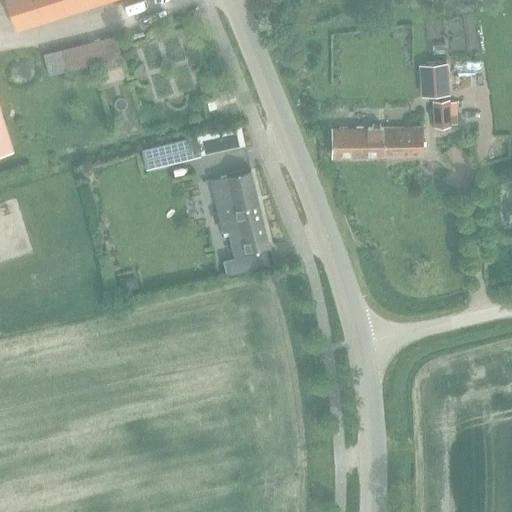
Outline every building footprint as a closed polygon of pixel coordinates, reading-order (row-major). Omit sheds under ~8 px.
[(5,0),(14,29),(107,0),(5,0)] [(114,37),(40,56),(46,78),(119,60),(114,37)] [(210,111),(216,110),(214,99),(207,101),(210,111)] [(449,128),(450,102),(434,102),(434,128),(449,128)] [(0,154),(11,150),(0,115),(0,154)] [(333,156),(422,156),(422,127),(333,127),(333,156)] [(212,180),(215,193),(220,212),(223,211),(235,256),(270,247),(251,170),(212,180)]
